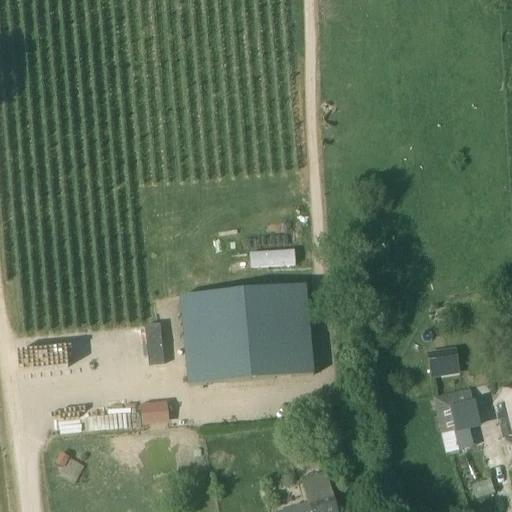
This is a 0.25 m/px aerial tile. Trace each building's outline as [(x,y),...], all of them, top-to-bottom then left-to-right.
[(281,234),(280,187),(263,187),(264,234),(281,234)] [(225,234),(237,234),(235,198),(223,198),(225,234)] [(188,388),(313,377),(305,288),(180,299),(188,388)] [(459,373),(453,348),(425,354),(431,380),(459,373)] [(469,391),(435,398),(439,413),(444,434),(448,454),(462,451),(460,443),(470,441),(468,431),(478,428),(472,404),(469,391)] [(511,401),(494,406),(509,465),(511,464),(511,401)] [(142,428),(169,424),(167,403),(140,406),(142,428)] [(59,477),(77,482),(83,463),(65,458),(59,477)] [(309,505),(286,511),(335,511),(324,475),(307,480),(302,482),(309,505)]
